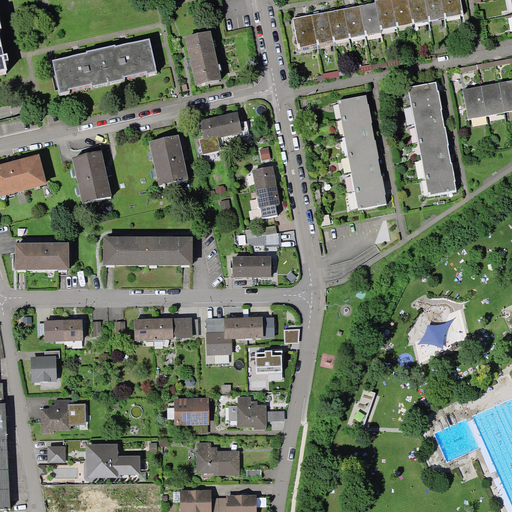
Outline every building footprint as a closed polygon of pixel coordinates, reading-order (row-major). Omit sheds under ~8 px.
[(392,0),(373,4),(379,33),(463,17),(460,0),(392,0)] [(373,7),(291,22),(297,52),(380,36),(379,33),(373,7)] [(208,35),(183,41),(193,89),(219,84),(208,35)] [(147,44),(50,65),(57,97),(154,75),(147,44)] [(511,83),(463,93),(468,123),(511,114),(511,83)] [(436,85),(406,90),(426,198),(456,193),(436,85)] [(366,98),(335,103),(356,212),(387,206),(366,98)] [(235,115),(198,122),(202,142),(215,139),(239,135),(235,115)] [(176,139),(147,146),(158,191),(186,185),(176,139)] [(215,139),(197,143),(200,158),(219,154),(215,139)] [(268,150),(260,150),(261,161),(270,160),(268,150)] [(98,156),(69,162),(80,207),(109,200),(98,156)] [(35,158),(0,166),(0,199),(43,188),(35,158)] [(272,169),(251,172),(258,211),(259,211),(274,208),(279,207),(272,169)] [(274,208),(259,211),(261,220),(276,218),(274,208)] [(189,242),(101,242),(101,271),(190,270),(189,242)] [(66,245),(11,245),(11,273),(66,272),(66,245)] [(269,258),(231,259),(232,280),(269,279),(269,258)] [(102,321),(91,322),(91,328),(91,338),(97,338),(102,338),(102,329),(102,321)] [(133,343),(171,342),(171,321),(132,322),(133,343)] [(191,321),(172,322),(172,341),(191,340),(191,321)] [(261,321),(222,321),(222,343),(261,342),(261,321)] [(82,322),(42,322),(42,343),(82,343),(82,322)] [(125,322),(114,322),(114,337),(125,337),(125,322)] [(59,358),(40,358),(40,378),(59,378),(59,358)] [(279,367),(261,368),(262,379),(279,379),(279,367)] [(48,410),(40,410),(40,434),(71,433),(70,398),(53,398),(53,405),(48,405),(48,410)] [(252,398),(236,398),(237,431),(265,430),(264,407),(252,408),(252,398)] [(207,401),(174,402),(174,427),(207,427),(207,401)] [(217,444),(195,445),(196,477),(237,476),(237,453),(217,454),(217,444)] [(157,445),(148,445),(148,453),(157,453),(157,445)] [(65,447),(47,447),(47,464),(65,464),(65,447)] [(115,447),(84,447),(84,480),(115,480),(115,476),(138,476),(138,459),(115,459),(115,447)] [(261,472),(246,471),(246,480),(261,480),(261,472)] [(208,511),(209,493),(179,492),(178,511),(208,511)] [(254,511),(255,498),(226,498),(225,511),(254,511)] [(222,511),(223,499),(211,500),(211,511),(222,511)]
